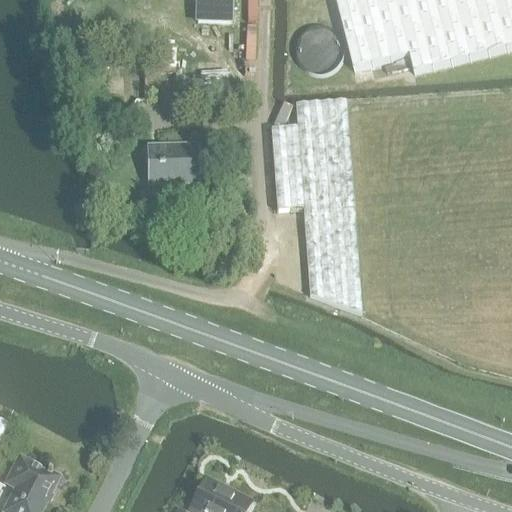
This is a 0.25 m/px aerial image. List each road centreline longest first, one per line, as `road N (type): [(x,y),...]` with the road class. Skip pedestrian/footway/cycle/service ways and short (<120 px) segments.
road 1 (primary): [(511,449),(0,261)]
road 2 (unclassified): [(511,471),(266,402),(208,396)]
road 3 (unclassified): [(496,511),(208,396)]
road 4 (unclassified): [(163,369),(0,312)]
road 5 (unclassified): [(90,511),(163,369)]
